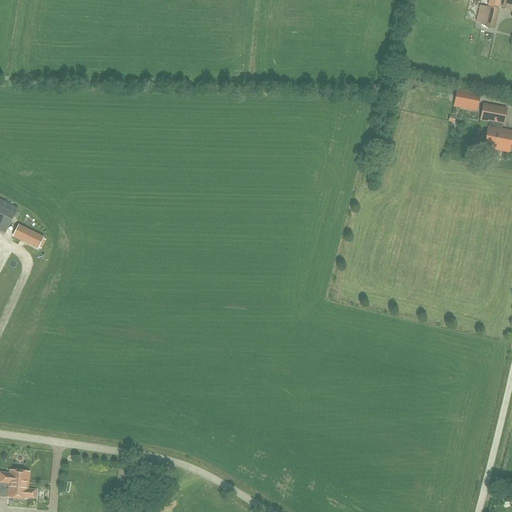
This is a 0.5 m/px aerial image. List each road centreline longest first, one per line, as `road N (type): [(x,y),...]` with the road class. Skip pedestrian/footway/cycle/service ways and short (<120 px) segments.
road 1 (unclassified): [(268,511),(188,466),(0,433)]
road 2 (unclassified): [(477,511),(511,370)]
